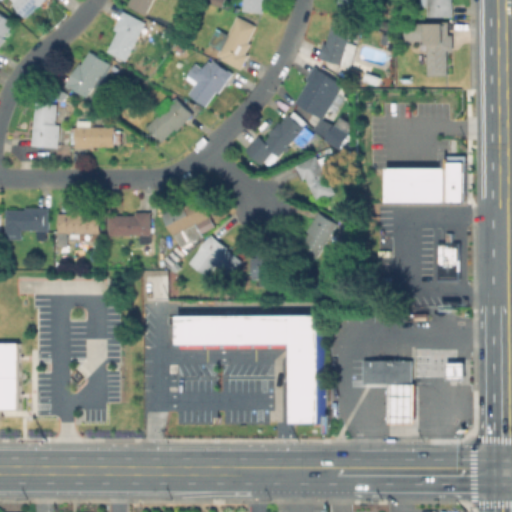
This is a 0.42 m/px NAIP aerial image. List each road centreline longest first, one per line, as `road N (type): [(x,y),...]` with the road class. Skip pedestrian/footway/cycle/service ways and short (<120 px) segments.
road 1 (primary): [(0,470),(238,471)]
road 2 (residential): [(0,177),(154,174),(213,149)]
road 3 (primary): [(500,0),(502,206)]
road 4 (residential): [(303,0),(298,28),(267,87),(213,149)]
road 5 (primary): [(503,305),(504,472)]
road 6 (primary): [(338,472),(504,472)]
road 7 (residential): [(91,0),(0,100)]
